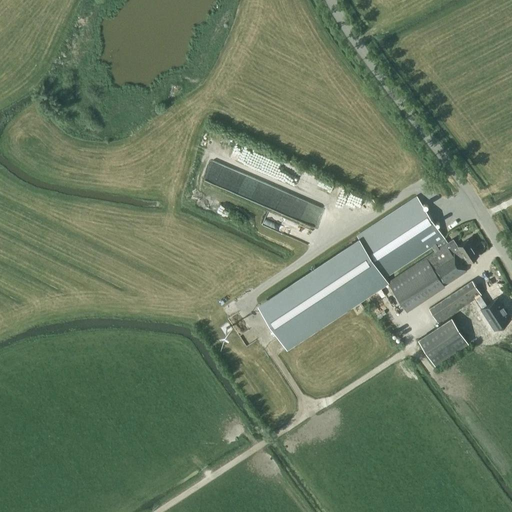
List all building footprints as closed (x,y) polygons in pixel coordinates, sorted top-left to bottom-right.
[(458,245),(453,238),(447,242),(416,196),(357,235),(360,240),(260,306),(285,345),(386,279),(406,310),(420,300),(466,270),(460,261),(465,258),(468,261),(478,254),(468,239),(458,245)] [(269,208),(263,224),(310,243),(316,227),(269,208)] [(472,279),(470,281),(429,307),(437,321),(474,297),(480,294),(481,293),(472,279)] [(480,294),(474,297),(494,328),(511,317),(497,297),(487,303),(480,294)] [(450,317),(438,325),(417,339),(433,364),(466,343),(450,317)]
